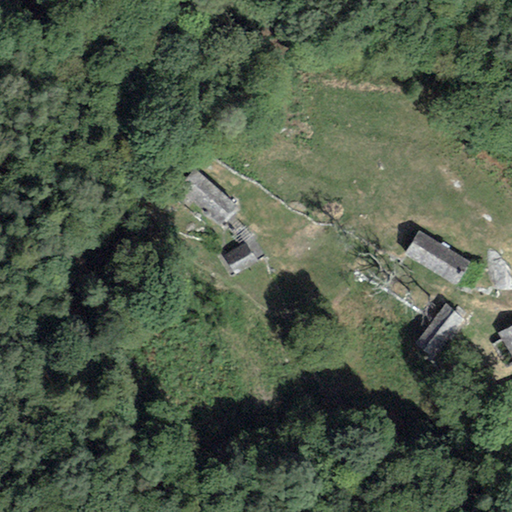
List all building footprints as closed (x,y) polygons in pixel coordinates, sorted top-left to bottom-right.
[(236,205),(194,168),(176,188),(219,225),(236,205)] [(179,205),(171,196),(161,207),(169,215),(179,205)] [(469,262),(418,231),(405,254),(456,285),(469,262)] [(256,262),(244,243),(220,257),(232,277),(256,262)] [(464,317),(445,303),(415,341),(434,356),(464,317)] [(511,326),(499,335),(511,356),(511,326)] [(511,379),(495,388),(506,410),(511,407),(511,379)]
